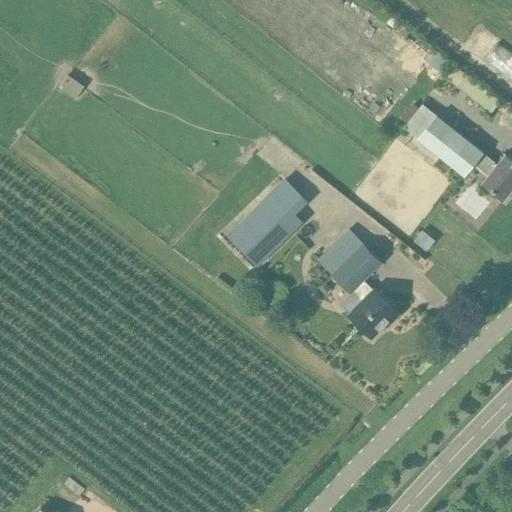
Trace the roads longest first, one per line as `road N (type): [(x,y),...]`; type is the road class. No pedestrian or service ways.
road 1 (unclassified): [(316,511),(511,316)]
road 2 (tertiary): [(406,511),(511,404)]
